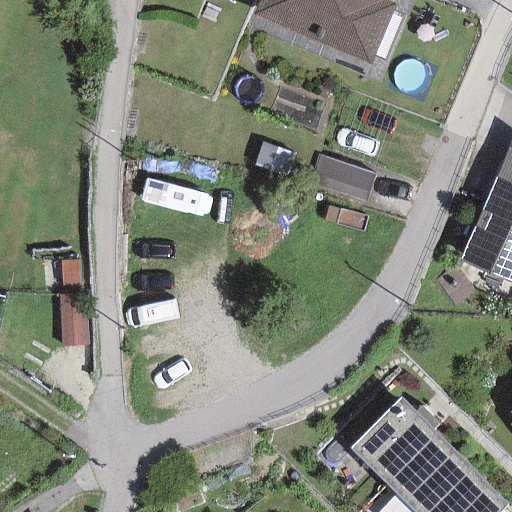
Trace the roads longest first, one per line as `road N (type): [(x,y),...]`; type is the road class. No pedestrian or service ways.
road 1 (residential): [(511,40),(454,149),(396,299),(308,371),(120,457)]
road 2 (residential): [(123,0),(98,303),(120,457)]
road 3 (track): [(120,457),(0,371)]
